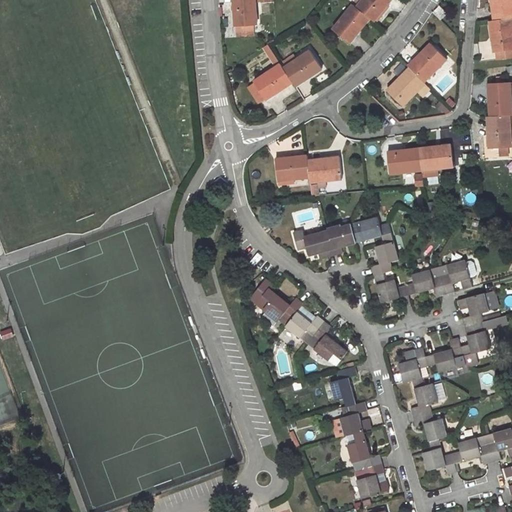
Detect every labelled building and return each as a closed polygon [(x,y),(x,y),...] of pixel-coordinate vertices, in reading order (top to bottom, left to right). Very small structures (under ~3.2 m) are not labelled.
[(270,0),(235,0),(236,3),(234,3),(236,26),(237,26),(253,25),(257,24),(255,1),(270,0)] [(387,2),(388,0),(362,0),(357,7),(370,17),(374,21),(388,3),(387,2)] [(511,17),(511,0),(491,0),(493,10),(495,10),(496,19),(511,17)] [(355,35),(370,17),(357,7),(353,4),(333,29),(348,41),(354,34),(355,35)] [(441,20),(447,13),(440,6),(433,12),(441,20)] [(511,22),(511,17),(496,19),(495,20),(490,20),(493,43),(495,42),(497,52),(511,49),(511,22)] [(254,32),(253,25),(237,26),(237,33),(240,36),(251,35),(254,32)] [(424,81),(447,58),(431,43),(415,59),(417,61),(410,67),(424,81)] [(275,55),(268,44),(263,47),(271,58),(275,55)] [(511,57),(511,49),(497,52),(498,59),(511,57)] [(288,59),(281,64),(293,81),(295,84),(302,79),(304,81),(322,68),(310,50),(297,59),(290,64),(288,59)] [(281,64),(275,55),(271,58),(276,67),(281,64)] [(290,64),(297,59),(294,55),(288,59),(290,64)] [(274,94),(293,81),(281,64),(276,67),(254,81),(255,83),(265,98),(273,93),(274,94)] [(424,84),(426,82),(424,81),(410,67),(394,83),(395,85),(389,91),(403,105),(418,90),(424,84)] [(511,114),(510,82),(491,83),(491,93),(489,93),(490,116),(509,115),(511,114)] [(265,98),(255,83),(249,87),(259,102),(265,98)] [(430,90),(424,84),(418,90),(424,96),(430,90)] [(510,124),(509,115),(490,116),(490,125),(489,125),(490,148),(500,148),(507,147),(511,147),(510,124)] [(454,166),(451,145),(429,147),(429,149),(420,150),(422,169),(425,169),(438,168),(454,166)] [(422,169),(420,150),(419,148),(397,151),(397,152),(388,153),(390,173),(422,169)] [(308,160),(308,155),(285,158),(285,160),(276,161),(278,180),(293,178),(310,177),(308,160)] [(343,178),(340,158),(331,159),(331,158),(308,160),(310,177),(311,182),(313,181),(317,181),(326,180),(343,178)] [(439,175),(438,168),(425,169),(426,177),(439,175)] [(378,217),(351,224),(356,242),(362,240),(382,235),(391,232),(389,223),(380,225),(378,217)] [(341,225),(328,228),(335,254),(343,252),(341,246),(356,242),(351,224),(342,226),(341,225)] [(335,254),(328,228),(321,230),(321,232),(305,236),(303,230),(293,232),(298,249),(307,247),(310,255),(319,252),(322,251),(324,257),(335,254)] [(385,243),(376,246),(381,264),(372,266),(374,275),(384,273),(392,270),(390,262),(399,259),(391,232),(382,235),(385,243)] [(465,259),(447,264),(450,273),(441,275),(446,293),(455,291),(453,282),(461,280),(463,289),(473,286),(470,277),(466,262),(465,259)] [(476,272),(474,263),(471,261),(466,262),(470,277),(475,275),(476,272)] [(430,269),(412,274),(414,279),(415,283),(406,285),(408,294),(435,287),(437,296),(446,293),(441,275),(433,278),(430,269)] [(374,275),(382,302),(400,297),(402,306),(411,304),(408,294),(406,285),(397,288),(395,279),(386,281),(384,273),(374,275)] [(302,306),(303,304),(296,298),(290,305),(270,289),(274,285),(266,279),(251,298),(279,320),(282,316),(284,313),(291,319),(298,311),(302,306)] [(499,306),(494,291),(485,294),(489,309),(499,306)] [(485,292),(458,300),(460,309),(469,307),(471,315),(463,318),(465,326),(483,322),(483,321),(482,317),(481,313),(490,310),(489,309),(485,294),(485,292)] [(316,317),(302,306),(298,311),(312,323),(316,317)] [(289,321),(286,326),(300,337),(307,343),(313,336),(325,321),(317,315),(316,317),(312,323),(298,311),(291,319),(289,321)] [(483,321),(501,316),(500,312),(482,317),(483,321)] [(291,319),(284,313),(282,316),(289,321),(291,319)] [(348,351),(326,334),(332,327),(325,321),(313,336),(320,341),(314,348),(329,360),(335,353),(342,359),(348,351)] [(483,322),(465,326),(468,336),(470,344),(461,346),(463,356),(490,348),(483,322)] [(14,337),(11,329),(1,333),(4,341),(14,337)] [(314,348),(320,341),(313,336),(307,343),(314,348)] [(457,367),(455,358),(463,356),(461,346),(459,337),(449,340),(452,348),(425,356),(428,365),(437,363),(439,372),(457,367)] [(416,358),(399,363),(403,382),(412,379),(422,376),(420,368),(428,365),(425,356),(423,347),(414,350),(416,358)] [(338,364),(342,359),(335,353),(329,360),(334,364),(338,364)] [(355,366),(337,371),(340,379),(331,382),(336,400),(344,398),(347,406),(356,404),(349,377),(358,375),(355,366)] [(422,376),(412,379),(419,405),(411,408),(413,417),(432,412),(429,403),(438,401),(438,400),(433,385),(433,383),(424,385),(422,376)] [(430,376),(423,378),(424,385),(432,383),(430,376)] [(442,382),(433,385),(438,400),(446,398),(442,382)] [(356,404),(347,406),(349,415),(340,417),(341,418),(332,420),(337,437),(345,435),(345,436),(354,433),(364,431),(372,428),(370,419),(361,421),(359,413),(367,410),(365,401),(356,404)] [(432,412),(413,417),(416,426),(424,423),(432,450),(441,447),(439,438),(447,436),(447,434),(443,419),(443,418),(442,418),(434,420),(433,418),(432,412)] [(450,417),(443,419),(447,434),(454,431),(450,417)] [(487,434),(485,435),(493,462),(501,459),(499,451),(507,448),(510,457),(511,456),(511,428),(490,433),(487,434)] [(364,431),(354,433),(357,442),(348,444),(355,471),(382,463),(380,454),(371,457),(364,431)] [(354,433),(345,436),(348,444),(357,442),(354,433)] [(485,435),(459,442),(461,451),(452,453),(455,463),(458,462),(481,456),(484,464),(493,462),(485,435)] [(432,450),(423,452),(428,470),(446,465),(448,474),(457,471),(457,468),(455,463),(452,453),(444,456),(441,447),(432,450)] [(378,483),(376,474),(384,472),(385,472),(382,463),(355,471),(362,497),(381,492),(389,490),(387,480),(386,480),(378,483)] [(386,480),(384,472),(376,474),(378,483),(386,480)]
